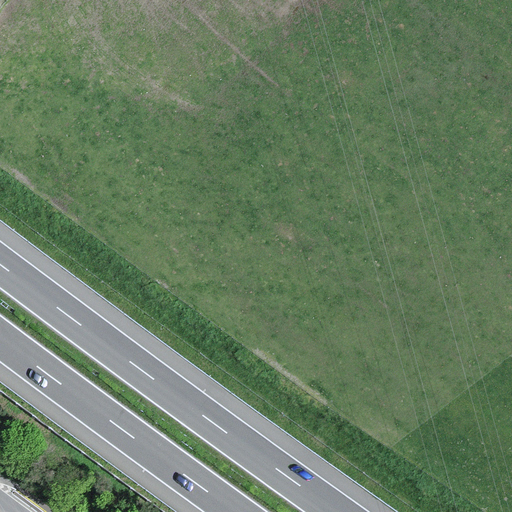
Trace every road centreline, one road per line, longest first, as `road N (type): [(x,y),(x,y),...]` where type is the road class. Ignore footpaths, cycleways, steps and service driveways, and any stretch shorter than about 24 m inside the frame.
road 1 (motorway): [(338,511),(0,263)]
road 2 (motorway): [(0,338),(234,511)]
